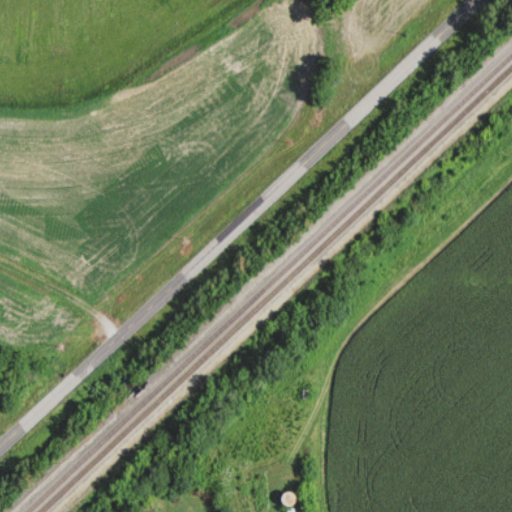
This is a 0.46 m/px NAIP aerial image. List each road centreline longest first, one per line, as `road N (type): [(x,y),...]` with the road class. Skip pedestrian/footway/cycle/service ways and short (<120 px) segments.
road 1 (tertiary): [(0,444),(473,0)]
road 2 (residential): [(118,337),(0,260)]
